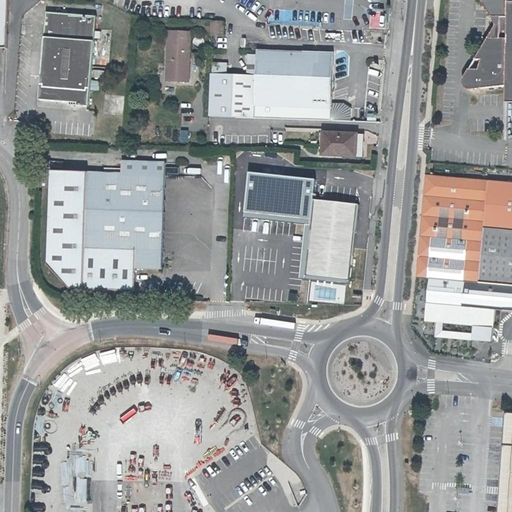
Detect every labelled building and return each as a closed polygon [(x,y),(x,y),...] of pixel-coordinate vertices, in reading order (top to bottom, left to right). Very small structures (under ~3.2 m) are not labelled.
[(0,0),(0,48),(10,49),(12,0),(0,0)] [(511,0),(482,0),(497,26),(487,44),(465,80),(464,83),(465,87),(468,89),(472,89),(507,86),(507,102),(511,102),(511,0)] [(369,11),(370,29),(386,28),(385,10),(369,11)] [(99,17),(86,17),(59,15),(50,14),(44,102),(55,103),(74,104),(74,107),(83,108),(93,109),(99,17)] [(223,23),(212,22),(212,35),(223,36),(223,23)] [(166,80),(189,81),(191,33),(168,32),(166,80)] [(258,75),(256,118),(332,121),(333,104),(336,54),(259,50),(259,55),(258,75)] [(248,54),(247,75),(258,75),(259,55),(248,54)] [(256,118),(258,75),(211,73),(210,116),(243,117),(256,118)] [(345,105),(333,104),(332,121),(352,122),(353,109),(345,105)] [(323,131),(321,156),(359,160),(359,134),(323,131)] [(123,173),(105,172),(89,172),(52,171),(49,266),(71,289),(135,290),(137,271),(164,271),(166,163),(123,161),(123,168),(123,173)] [(511,183),(427,175),(417,277),(498,285),(508,286),(507,294),(511,294),(511,183)] [(358,206),(314,202),(314,206),(310,246),(306,277),(349,282),(358,206)] [(310,246),(314,206),(297,204),(293,244),(310,246)] [(505,299),(506,286),(498,285),(496,299),(505,299)] [(511,511),(511,414),(503,414),(498,511),(511,511)]
